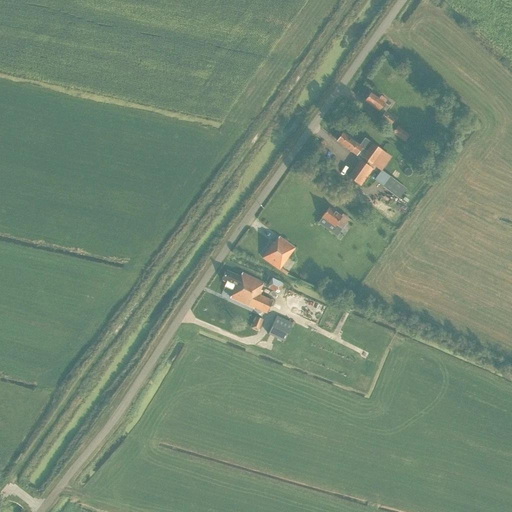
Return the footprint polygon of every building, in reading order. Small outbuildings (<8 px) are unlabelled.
[(380,99),(371,93),(365,101),(383,114),(379,119),(389,126),(394,119),(385,112),(388,107),(388,106),(390,103),(381,96),(380,99)] [(408,135),(397,126),(391,133),(403,142),(408,135)] [(359,146),(342,134),(337,141),(356,155),(361,148),(367,152),(363,157),(372,164),(376,157),(381,151),(372,144),(364,138),(359,146)] [(376,157),(372,164),(381,170),(390,157),(381,151),(376,157)] [(372,169),(360,160),(348,177),(360,185),(372,169)] [(342,215),(341,216),(329,207),(321,217),(340,230),(348,219),(342,215)] [(274,243),(273,242),(262,258),(279,269),(294,248),(278,237),(274,243)] [(240,276),(226,270),(221,280),(226,282),(224,287),(233,290),(230,298),(265,313),(272,300),(260,295),(261,291),(259,290),(263,283),(241,273),(240,276)] [(247,314),(242,325),(258,332),(263,321),(247,314)] [(284,343),(292,322),(276,315),(266,335),(268,336),(284,343)]
